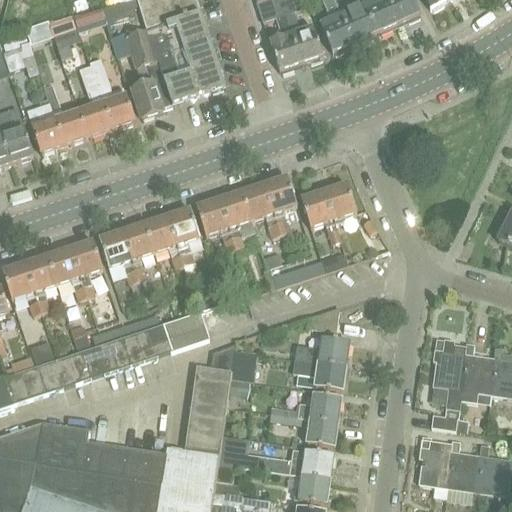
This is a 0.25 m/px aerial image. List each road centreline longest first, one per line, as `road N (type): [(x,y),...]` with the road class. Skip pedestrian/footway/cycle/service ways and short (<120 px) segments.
road 1 (secondary): [(0,233),(275,140)]
road 2 (unclassified): [(384,511),(412,329),(435,280)]
road 3 (residential): [(435,280),(355,111)]
road 4 (secondary): [(355,111),(511,35)]
road 5 (residential): [(275,140),(228,0)]
